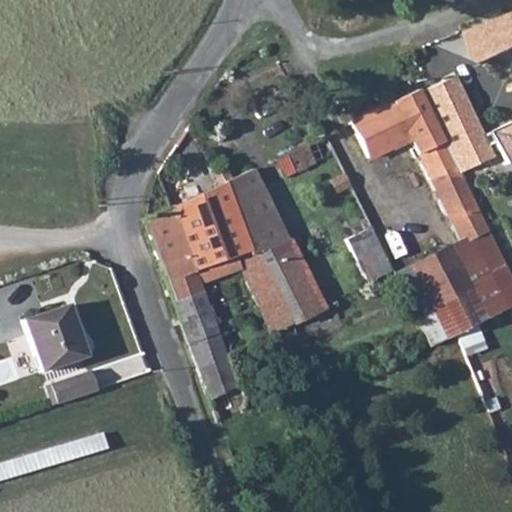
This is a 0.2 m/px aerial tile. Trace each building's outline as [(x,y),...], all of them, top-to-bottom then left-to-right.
[(511,9),(466,29),(481,60),(511,45),(511,9)] [(423,90),(463,169),(497,153),(491,141),(498,138),(509,160),(511,158),(511,118),(486,132),(457,73),(423,90)] [(372,157),(392,147),(387,137),(403,129),(410,142),(427,176),(462,244),(465,243),(472,254),(494,243),(482,218),(458,172),(463,169),(423,90),(422,88),(349,123),(365,155),(372,157)] [(99,113),(93,115),(104,149),(107,146),(115,145),(117,143),(115,132),(104,134),(99,113)] [(93,115),(75,120),(84,150),(86,150),(90,152),(94,154),(100,153),(104,149),(93,115)] [(387,137),(392,147),(393,149),(410,142),(403,129),(387,137)] [(314,138),(272,157),(282,178),(323,158),(314,138)] [(251,168),(222,182),(234,219),(244,250),(246,253),(255,250),(289,323),(319,309),(286,240),(251,168)] [(222,182),(169,207),(191,271),(194,270),(218,261),(244,250),(234,219),(222,182)] [(157,213),(143,219),(186,341),(215,329),(198,282),(194,270),(191,271),(169,207),(157,213)] [(334,217),(286,240),(319,309),(367,286),(334,217)] [(374,227),(349,237),(367,283),(392,273),(374,227)] [(444,249),(392,274),(413,317),(466,292),(444,249)] [(218,261),(194,270),(198,282),(223,272),(238,265),(235,258),(246,253),(244,250),(218,261)] [(246,253),(235,258),(259,311),(262,318),(269,334),(289,323),(255,250),(246,253)] [(67,305),(21,321),(39,371),(85,356),(67,305)] [(262,318),(251,323),(258,339),(269,334),(262,318)] [(215,329),(186,341),(199,377),(207,400),(236,389),(225,356),(215,329)] [(57,411),(97,397),(91,378),(50,391),(57,411)] [(52,412),(57,411),(50,391),(46,393),(52,412)] [(0,463),(0,480),(107,448),(103,433),(0,463)]
